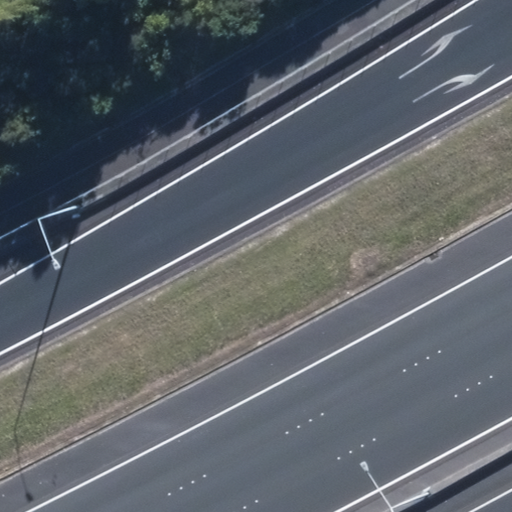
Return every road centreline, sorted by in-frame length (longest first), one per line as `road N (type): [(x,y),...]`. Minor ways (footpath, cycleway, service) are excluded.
road 1 (motorway): [(0,315),(511,28)]
road 2 (motorway): [(233,511),(511,365)]
